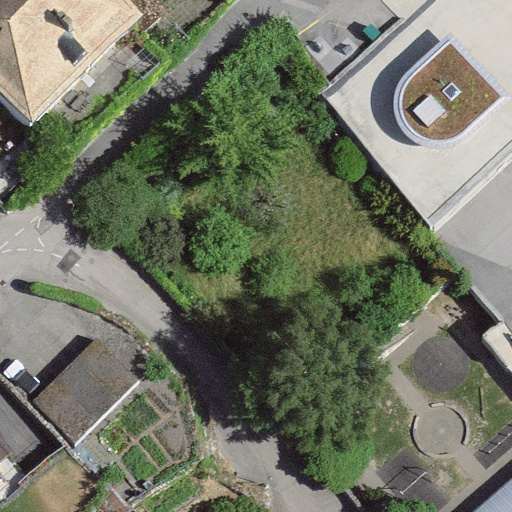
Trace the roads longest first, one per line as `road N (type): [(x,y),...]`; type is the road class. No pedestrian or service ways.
road 1 (residential): [(0,255),(45,263),(135,307),(253,436),(296,511)]
road 2 (residential): [(271,0),(0,243)]
